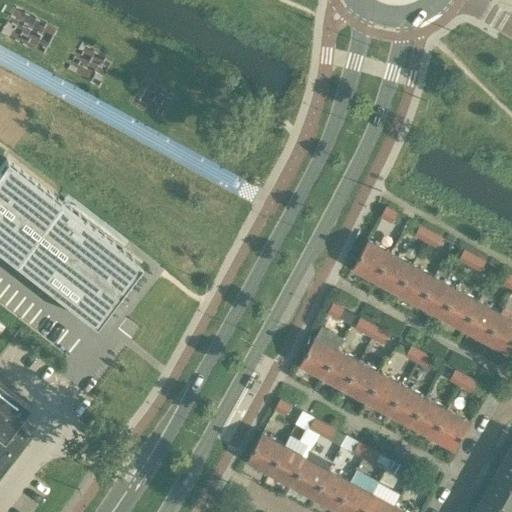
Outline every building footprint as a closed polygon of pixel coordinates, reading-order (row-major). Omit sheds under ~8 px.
[(140,262),(6,157),(0,164),(0,248),(94,321),(140,262)] [(391,221),(397,210),(386,205),(380,215),(391,221)] [(431,229),(420,223),(414,234),(425,240),(431,229)] [(441,235),(431,229),(425,240),(435,245),(441,235)] [(376,278),(391,250),(368,238),(353,266),(376,278)] [(475,253),(465,248),(459,258),(469,263),(475,253)] [(376,278),(398,290),(413,262),(391,250),(376,278)] [(486,259),(475,253),(469,263),(480,269),(486,259)] [(398,290),(420,302),(435,274),(413,262),(398,290)] [(511,273),(509,272),(503,282),(511,287),(511,273)] [(420,302),(442,314),(457,286),(435,274),(420,302)] [(442,314),(464,326),(479,298),(457,286),(442,314)] [(464,326),(486,338),(501,310),(479,298),(464,326)] [(327,312),(328,312),(338,317),(343,307),(333,301),(327,312)] [(508,350),(511,343),(511,316),(501,310),(486,338),(508,350)] [(378,325),(360,316),(354,326),(372,336),(378,325)] [(388,331),(378,325),(372,336),(382,342),(388,331)] [(324,373),(338,346),(316,334),(301,360),(324,373)] [(406,354),(416,360),(422,349),(411,344),(406,354)] [(338,346),(324,373),(346,385),(360,358),(338,346)] [(422,349),(416,360),(427,366),(433,354),(422,349)] [(360,358),(346,385),(368,397),(382,370),(360,358)] [(450,378),(460,384),(466,373),(455,368),(450,378)] [(382,370),(368,397),(389,409),(404,382),(382,370)] [(477,380),(477,379),(466,373),(460,384),(471,390),(472,388),(477,380)] [(0,472),(31,432),(17,421),(29,405),(0,382),(0,472)] [(404,382),(389,409),(411,421),(426,394),(404,382)] [(426,394),(411,421),(433,433),(448,406),(426,394)] [(274,408),(275,408),(285,414),(291,403),(280,397),(274,408)] [(456,446),(471,419),(448,406),(433,433),(456,446)] [(319,433),(325,422),(314,416),(309,427),(319,433)] [(330,439),(336,427),(325,422),(319,433),(330,439)] [(270,470),(285,443),(262,430),(248,457),(270,470)] [(363,457),(369,445),(358,440),(358,441),(348,435),(340,450),(350,456),(353,451),(363,457)] [(285,443),(270,470),(292,482),(307,455),(285,443)] [(369,445),(363,457),(374,462),(380,451),(369,445)] [(511,453),(507,451),(497,469),(511,477),(511,453)] [(307,455),(292,482),(314,494),(329,467),(307,455)] [(407,481),(413,470),(403,464),(397,475),(407,481)] [(329,467),(314,494),(336,506),(351,479),(329,467)] [(511,477),(497,469),(487,489),(511,502),(511,477)] [(418,486),(424,476),(413,470),(407,481),(418,486)] [(351,479),(336,506),(347,511),(361,511),(373,491),(351,479)] [(511,511),(511,502),(487,489),(476,508),(483,511),(511,511)] [(373,491),(361,511),(389,511),(395,503),(373,491)] [(411,511),(395,503),(389,511),(411,511)]
